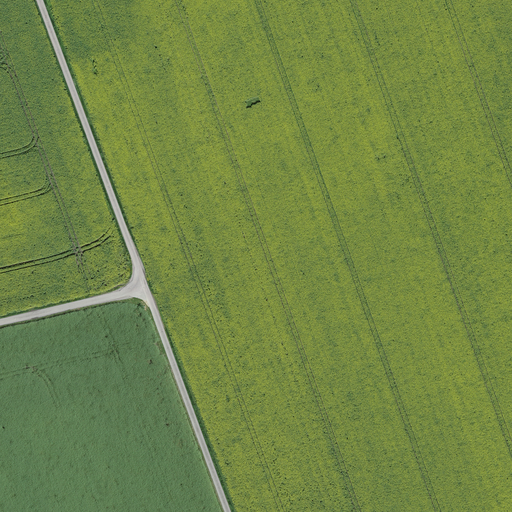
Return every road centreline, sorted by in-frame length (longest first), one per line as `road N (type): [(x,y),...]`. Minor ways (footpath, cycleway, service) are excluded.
road 1 (track): [(39,0),(145,287),(0,321)]
road 2 (track): [(145,287),(227,511)]
